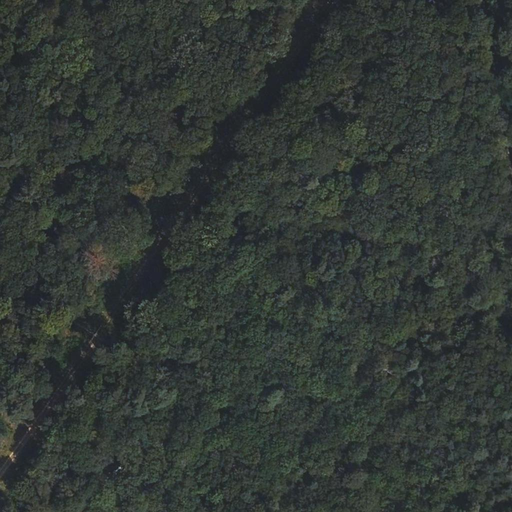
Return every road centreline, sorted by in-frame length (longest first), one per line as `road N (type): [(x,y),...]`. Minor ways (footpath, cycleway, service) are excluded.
road 1 (track): [(332,0),(0,471)]
road 2 (track): [(381,511),(0,273)]
road 3 (unknown): [(479,0),(511,182)]
